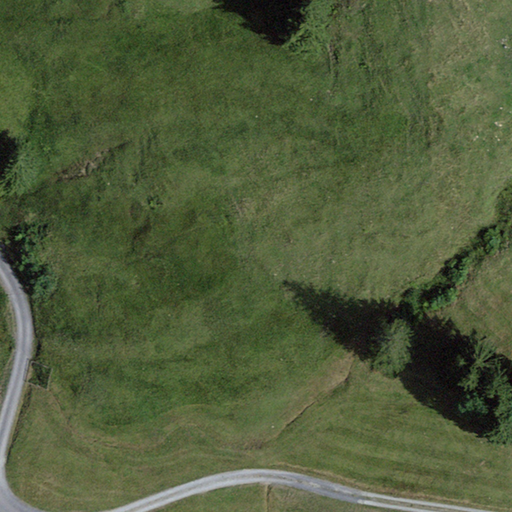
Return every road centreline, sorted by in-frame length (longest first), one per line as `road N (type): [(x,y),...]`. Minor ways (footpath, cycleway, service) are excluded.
road 1 (track): [(462,511),(247,473),(116,511)]
road 2 (track): [(0,449),(35,336),(33,309),(0,245)]
